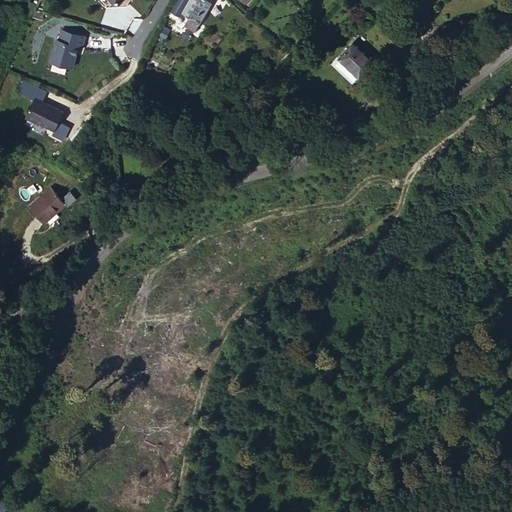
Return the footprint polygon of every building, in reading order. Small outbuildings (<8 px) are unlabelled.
[(109,0),(102,0),(103,6),(108,11),(109,13),(129,11),(129,9),(134,3),(133,0),(127,0),(129,7),(111,9),(109,0)] [(109,0),(111,9),(129,7),(127,0),(109,0)] [(183,0),(172,20),(179,25),(187,29),(199,36),(218,0),(183,0)] [(46,17),(37,14),(36,20),(44,23),(46,17)] [(183,36),(195,43),(199,36),(187,29),(183,36)] [(87,39),(64,32),(61,42),(59,42),(54,60),(55,63),(74,69),(78,56),(77,56),(79,48),(84,49),(87,39)] [(344,66),(367,88),(383,72),(360,50),(344,66)] [(35,102),(26,121),(36,126),(36,125),(54,134),(63,115),(35,102)] [(59,194),(38,213),(52,228),(73,208),(59,194)] [(0,501),(0,511),(5,511),(8,504),(0,501)]
